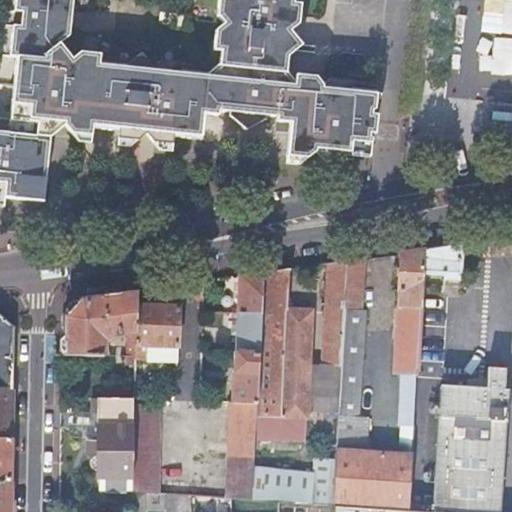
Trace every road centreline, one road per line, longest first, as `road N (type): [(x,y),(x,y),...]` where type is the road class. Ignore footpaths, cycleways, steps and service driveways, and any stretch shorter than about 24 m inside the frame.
road 1 (secondary): [(511,191),(39,265)]
road 2 (unclassified): [(39,265),(34,511)]
